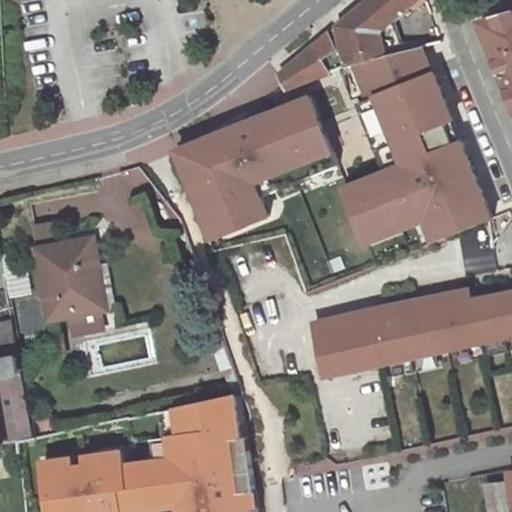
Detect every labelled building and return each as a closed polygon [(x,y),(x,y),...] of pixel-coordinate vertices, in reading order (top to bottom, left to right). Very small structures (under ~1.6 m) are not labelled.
[(354,63),(393,53),(388,29),(414,7),(421,0),(373,0),(285,74),(291,85),(294,89),(354,63)] [(421,0),(414,7),(418,12),(431,0),(421,0)] [(511,12),(482,21),(511,94),(511,12)] [(393,53),(354,63),(381,129),(387,126),(404,166),(393,170),(352,186),(370,230),(393,221),(398,233),(435,218),(443,239),(501,216),(443,70),(440,71),(429,43),(393,53)] [(201,181),(191,185),(213,239),(251,224),(246,211),(264,204),(261,196),(256,183),(271,176),(277,190),(339,165),(312,96),(269,114),(271,120),(252,127),(249,121),(187,146),(201,181)] [(269,114),(249,121),(252,127),(271,120),(269,114)] [(387,126),(381,129),(377,130),(393,170),(404,166),(387,126)] [(177,150),(191,185),(201,181),(187,146),(177,150)] [(271,176),(256,183),(261,196),(277,190),(271,176)] [(269,216),(264,204),(246,211),(251,224),(269,216)] [(36,224),(40,248),(59,244),(55,221),(36,224)] [(393,221),(370,230),(375,242),(398,233),(393,221)] [(20,441),(33,438),(11,321),(0,322),(0,255),(3,255),(0,238),(0,450),(4,449),(4,444),(20,441)] [(91,267),(99,266),(94,238),(59,244),(40,248),(52,319),(71,315),(99,311),(91,267)] [(3,257),(7,275),(18,273),(13,255),(3,257)] [(111,264),(99,266),(91,267),(99,311),(101,310),(118,307),(111,264)] [(511,291),(468,302),(448,307),(434,310),(444,351),(511,334),(511,291)] [(448,307),(468,302),(467,297),(447,302),(448,307)] [(99,311),(71,315),(75,334),(105,329),(101,310),(99,311)] [(444,351),(434,310),(401,318),(411,358),(444,351)] [(411,358),(401,318),(375,324),(372,311),(317,324),(329,378),(411,358)] [(79,344),(86,378),(160,364),(153,329),(79,344)] [(62,335),(50,337),(53,352),(64,350),(62,335)] [(74,457),(44,461),(51,511),(123,511),(124,511),(142,509),(163,507),(180,504),(181,511),(249,511),(253,511),(253,510),(250,491),(256,490),(250,450),(244,451),(242,437),(236,393),(177,406),(181,435),(171,436),(174,457),(125,464),(123,450),(86,455),(87,463),(75,465),(74,457)] [(248,436),(242,437),(244,451),(250,450),(248,436)] [(511,511),(511,485),(491,488),(493,511),(511,511)]
